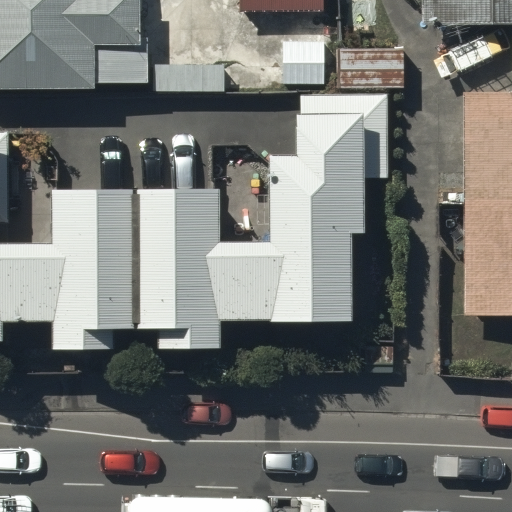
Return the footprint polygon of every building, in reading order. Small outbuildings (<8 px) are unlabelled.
[(0,0),(0,93),(96,93),(95,46),(134,45),(133,0),(0,0)] [(322,0),(240,0),(241,17),(323,14),(322,0)] [(511,0),(421,0),(422,31),(511,30),(511,0)] [(11,135),(0,134),(0,351),(7,351),(7,333),(54,332),(54,359),(118,359),(118,341),(161,341),(161,358),(223,358),(223,330),(351,330),(350,241),(364,240),(364,182),(388,182),(387,99),(301,100),(302,122),(299,122),(299,136),(297,136),(297,165),(270,165),(271,249),(222,249),(222,199),(52,200),(52,249),(0,249),(0,229),(12,229),(11,135)] [(511,99),(459,100),(461,322),(511,322),(511,99)]
